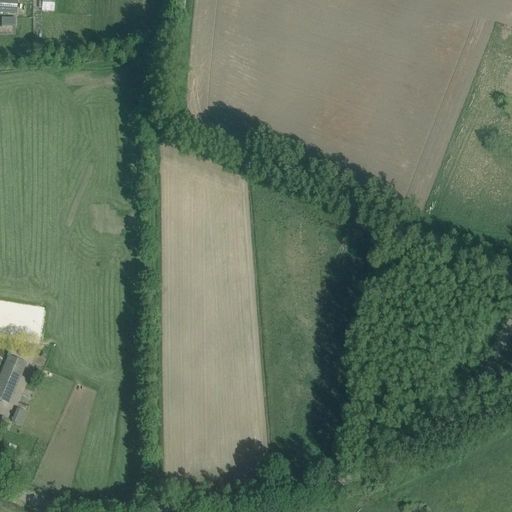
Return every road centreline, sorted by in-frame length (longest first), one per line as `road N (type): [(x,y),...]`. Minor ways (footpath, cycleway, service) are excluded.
road 1 (unclassified): [(0,486),(82,508),(244,502),(355,479),(443,427),(480,381),(511,315)]
road 2 (unclassified): [(511,273),(185,133),(173,107),(183,0)]
